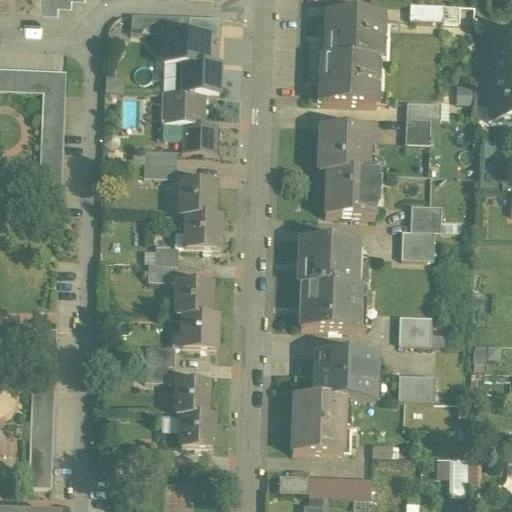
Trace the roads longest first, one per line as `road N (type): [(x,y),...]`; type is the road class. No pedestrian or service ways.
road 1 (residential): [(258,0),(249,511)]
road 2 (unknown): [(254,230),(391,233)]
